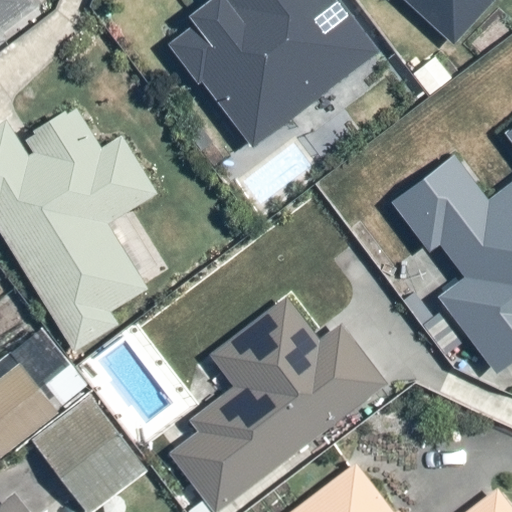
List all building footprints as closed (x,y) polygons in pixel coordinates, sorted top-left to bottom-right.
[(0,0),(0,28),(34,3),(31,0),(0,0)] [(210,0),(192,14),(199,23),(171,44),(200,82),(204,79),(254,146),(381,51),(341,0),(210,0)] [(495,0),(408,0),(456,44),(495,0)] [(150,286),(111,221),(159,192),(123,134),(102,147),(77,107),(29,136),(38,151),(29,156),(7,121),(0,125),(0,225),(75,349),(121,322),(113,309),(150,286)] [(511,126),(507,131),(511,138),(511,181),(489,198),(456,154),(392,201),(430,251),(441,243),(465,275),(441,293),(498,370),(511,360),(511,126)] [(192,417),(201,430),(171,452),(216,511),(218,511),(388,384),(342,324),(321,340),(289,297),(213,355),(236,385),(192,417)] [(92,386),(70,355),(37,379),(21,357),(0,373),(0,452),(1,454),(92,386)] [(153,464),(95,388),(32,436),(90,511),(153,464)] [(511,511),(511,504),(500,488),(468,511),(400,511),(358,458),(287,511),(511,511)] [(30,511),(15,492),(0,503),(0,511),(30,511)]
